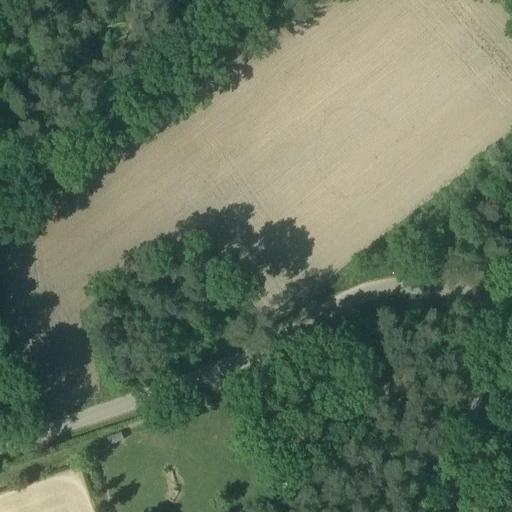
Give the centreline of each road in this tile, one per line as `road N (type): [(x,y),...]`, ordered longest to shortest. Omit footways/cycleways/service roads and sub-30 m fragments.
road 1 (unclassified): [(0,445),(196,379),(374,283),(511,295)]
road 2 (tertiary): [(442,511),(511,297)]
